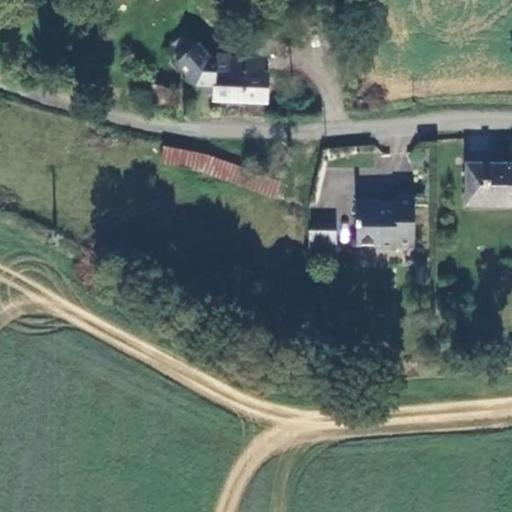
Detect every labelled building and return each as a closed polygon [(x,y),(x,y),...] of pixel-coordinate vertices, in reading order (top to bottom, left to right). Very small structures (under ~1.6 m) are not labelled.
[(191,35),(171,55),(191,76),(199,76),(208,76),(208,64),(222,64),(222,48),(222,45),(210,45),(210,48),(203,48),(191,35)] [(208,84),(208,94),(265,95),(265,65),(257,64),(258,48),(222,48),(222,64),(208,64),(208,76),(208,84)] [(208,76),(199,76),(199,84),(208,84),(208,76)] [(161,85),(144,82),(140,104),(158,107),(158,104),(161,85)] [(175,88),(161,85),(158,104),(172,107),(175,88)] [(197,156),(160,149),(158,163),(193,169),(282,204),(287,190),(197,156)] [(511,201),(511,159),(462,159),(461,200),(511,201)] [(391,241),(410,242),(416,189),(396,186),(394,199),(380,198),(380,190),(357,188),(351,234),(374,236),(374,244),(391,245),(391,241)] [(333,213),(306,210),(303,240),(329,243),(333,213)]
